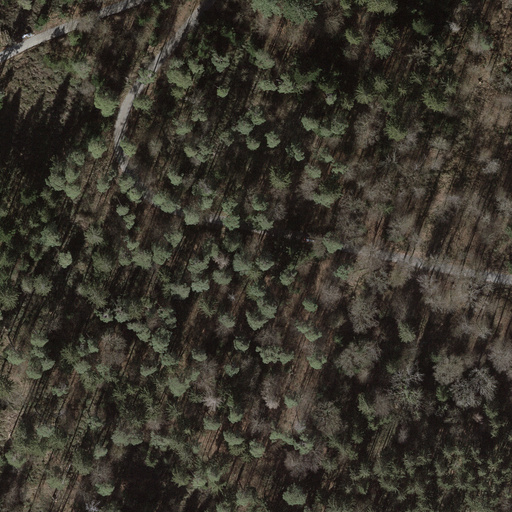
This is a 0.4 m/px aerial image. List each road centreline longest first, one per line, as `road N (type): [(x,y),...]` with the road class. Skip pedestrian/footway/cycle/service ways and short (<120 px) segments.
road 1 (track): [(210,0),(123,110),(124,162),(150,199),(179,213),(511,279)]
road 2 (track): [(136,0),(0,59)]
